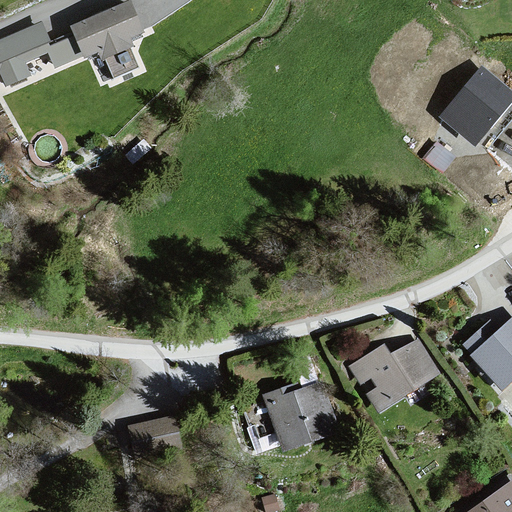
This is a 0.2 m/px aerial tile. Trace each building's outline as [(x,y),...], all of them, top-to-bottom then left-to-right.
[(139,3),(77,30),(90,61),(104,56),(114,80),(141,69),(135,54),(140,45),(153,37),(139,3)] [(44,26),(0,43),(0,78),(9,86),(32,77),(27,66),(51,56),(55,47),(44,26)] [(511,92),(482,68),(444,116),(475,141),(486,127),(497,136),(511,116),(511,103),(511,92)] [(511,398),(511,334),(509,337),(496,324),(468,349),(511,398)] [(393,349),(349,370),(361,390),(374,383),(381,393),(366,397),(380,421),(448,377),(424,344),(399,359),(393,349)] [(300,388),(267,400),(289,456),(347,438),(328,386),(303,396),(300,388)] [(178,419),(132,430),(140,467),(191,463),(178,419)] [(511,511),(511,480),(470,511),(511,511)]
